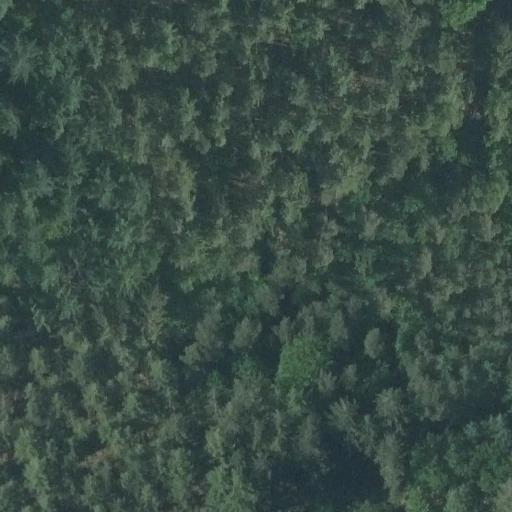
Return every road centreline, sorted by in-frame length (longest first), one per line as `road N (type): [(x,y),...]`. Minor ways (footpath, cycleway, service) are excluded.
road 1 (track): [(0,299),(511,113)]
road 2 (track): [(281,511),(300,500),(511,511)]
